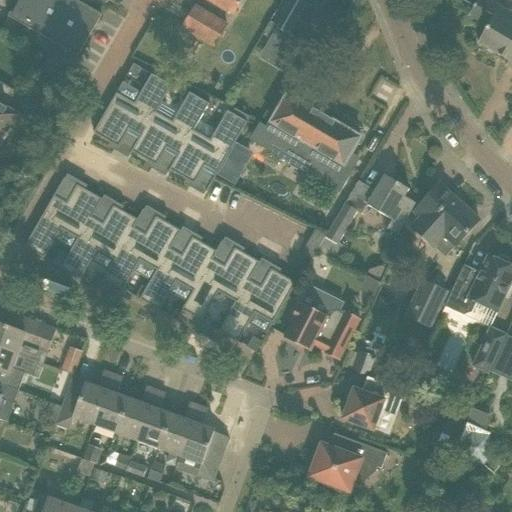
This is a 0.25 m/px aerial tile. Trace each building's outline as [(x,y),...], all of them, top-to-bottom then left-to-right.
[(20,0),(19,3),(16,9),(13,13),(10,12),(8,16),(57,44),(57,43),(61,46),(78,56),(102,15),(76,0),(20,0)] [(207,0),(232,14),(239,0),(207,0)] [(307,0),(303,1),(301,0),(300,0),(283,30),(296,38),(279,65),(296,75),(312,47),(314,49),(331,21),(315,12),(317,9),(314,7),(313,3),(307,0)] [(511,22),(497,14),(501,7),(488,0),(477,0),(469,15),(488,26),(478,43),(509,61),(506,66),(511,68),(511,22)] [(182,27),(199,37),(215,46),(226,25),(194,6),(182,27)] [(142,69),(135,65),(131,72),(138,76),(142,69)] [(142,137),(156,113),(172,86),(153,75),(136,104),(118,94),(95,134),(120,148),(130,130),(142,137)] [(0,179),(11,186),(54,115),(28,99),(18,114),(7,108),(9,104),(0,98),(8,87),(0,82),(0,179)] [(180,155),(194,131),(210,104),(191,93),(174,123),(156,113),(142,137),(133,152),(132,155),(134,153),(158,166),(168,148),(180,155)] [(333,186),(351,156),(351,155),(361,137),(288,94),(267,129),(260,125),(252,139),(332,186),(333,186)] [(211,141),(194,131),(180,155),(171,171),(170,173),(170,174),(172,171),(195,185),(206,166),(219,174),(248,123),(229,111),(211,141)] [(397,235),(416,203),(405,197),(410,190),(385,175),(367,204),(368,205),(367,205),(393,220),(387,229),(397,235)] [(79,239),(92,217),(102,199),(78,185),(67,203),(55,196),(25,247),(44,258),(62,229),(79,239)] [(458,244),(479,221),(439,185),(418,208),(423,213),(411,226),(434,248),(446,234),(458,244)] [(115,260),(134,228),(139,220),(114,206),(103,224),(92,217),(79,239),(62,268),(81,279),(98,250),(115,260)] [(356,214),(343,207),(325,238),(337,246),(356,214)] [(158,270),(170,248),(181,230),(157,216),(146,235),(134,228),(115,260),(104,279),(123,290),(141,260),(158,270)] [(319,246),(325,236),(317,231),(311,241),(319,246)] [(194,291),(213,259),(217,251),(193,237),(182,255),(170,248),(158,270),(141,299),(160,311),(177,281),(194,291)] [(237,301),(249,280),(260,262),(235,248),(225,266),(213,259),(194,291),(183,310),(202,321),(219,291),(237,301)] [(60,253),(54,263),(61,268),(67,258),(60,253)] [(477,304),(496,313),(511,280),(511,266),(511,265),(509,260),(501,256),(497,258),(496,259),(489,256),(481,273),(464,265),(445,307),(464,316),(473,312),(477,304)] [(381,278),(387,266),(382,263),(370,268),(368,272),(381,278)] [(274,323),(297,283),(272,268),(261,287),(249,280),(237,301),(220,331),(239,342),(256,312),(274,323)] [(95,279),(91,285),(98,289),(102,283),(95,279)] [(431,328),(447,292),(423,281),(407,316),(431,328)] [(380,296),(377,310),(392,313),(394,298),(380,296)] [(337,310),(328,313),(326,316),(299,302),(289,322),(292,323),(284,338),(311,352),(314,345),(326,351),(325,353),(339,361),(360,319),(346,312),(345,314),(337,310)] [(0,348),(18,355),(23,342),(49,352),(57,330),(8,312),(3,324),(0,323),(0,348)] [(472,365),(488,373),(505,337),(489,329),(472,365)] [(491,372),(511,381),(511,337),(508,335),(491,372)] [(254,338),(249,348),(257,352),(262,343),(254,338)] [(65,364),(75,368),(82,351),(72,347),(65,364)] [(0,384),(18,391),(25,373),(13,369),(18,355),(0,348),(0,384)] [(359,352),(358,354),(351,351),(345,367),(352,370),(352,371),(369,377),(376,358),(359,352)] [(95,427),(115,374),(104,371),(98,387),(86,383),(85,384),(72,379),(55,424),(69,429),(73,419),(95,427)] [(117,435),(130,399),(117,394),(123,378),(115,374),(95,427),(117,435)] [(354,388),(343,420),(389,436),(405,391),(368,377),(363,391),(354,388)] [(0,420),(6,423),(18,391),(0,384),(0,420)] [(138,442),(157,390),(147,386),(141,403),(130,399),(117,435),(138,442)] [(160,450),(173,415),(160,410),(166,393),(157,390),(138,442),(160,450)] [(181,458),(200,406),(190,402),(184,419),(173,415),(160,450),(181,458)] [(61,407),(51,403),(46,418),(56,422),(61,407)] [(214,481),(230,437),(215,432),(215,430),(203,426),(209,409),(200,406),(181,458),(203,466),(199,476),(214,481)] [(486,429),(492,415),(473,406),(467,420),(486,429)] [(470,432),(459,447),(464,456),(471,457),(474,465),(483,466),(489,459),(486,451),(491,443),(488,436),(470,432)] [(350,492),(357,495),(362,482),(363,482),(376,471),(377,467),(382,469),(387,454),(357,442),(352,456),(322,445),(310,477),(325,483),(324,486),(340,492),(341,489),(350,492)] [(147,467),(131,461),(127,472),(144,478),(147,467)] [(118,489),(125,492),(130,480),(122,478),(118,489)] [(414,496),(406,511),(427,511),(431,505),(429,505),(430,504),(414,496)] [(89,511),(50,498),(45,511),(89,511)]
